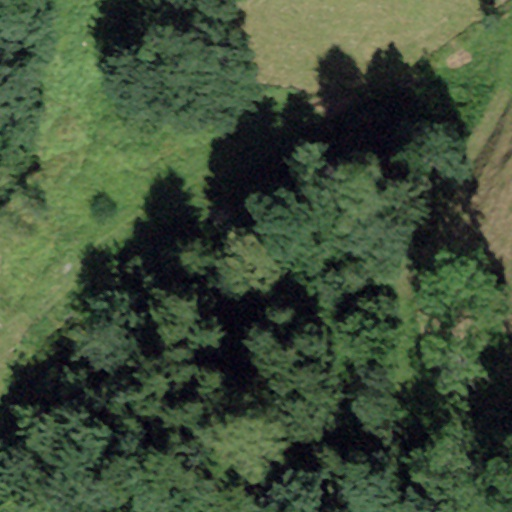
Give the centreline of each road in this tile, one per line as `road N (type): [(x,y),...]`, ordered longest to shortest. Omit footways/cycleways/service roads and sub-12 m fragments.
road 1 (track): [(378,511),(297,463),(226,347),(224,233),(157,209),(0,328)]
road 2 (track): [(511,68),(496,120),(409,249),(401,316),(405,415),(421,453),(477,511)]
